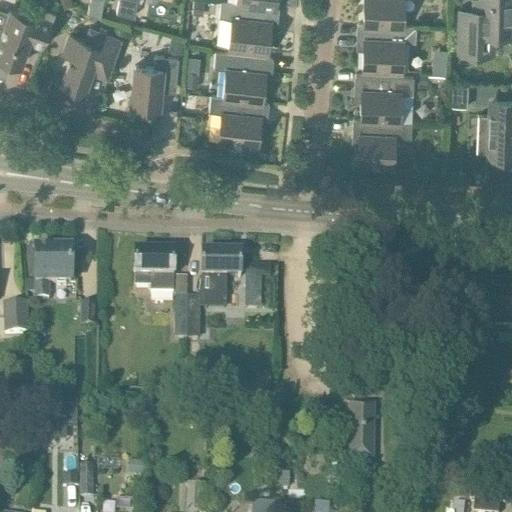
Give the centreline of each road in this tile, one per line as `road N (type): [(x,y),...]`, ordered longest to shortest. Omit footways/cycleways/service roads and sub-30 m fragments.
road 1 (residential): [(310,213),(329,0)]
road 2 (residential): [(155,195),(160,155),(147,144),(0,97)]
road 3 (tertiary): [(511,220),(310,213)]
road 4 (tertiary): [(155,195),(0,173)]
road 5 (tertiary): [(310,213),(155,195)]
